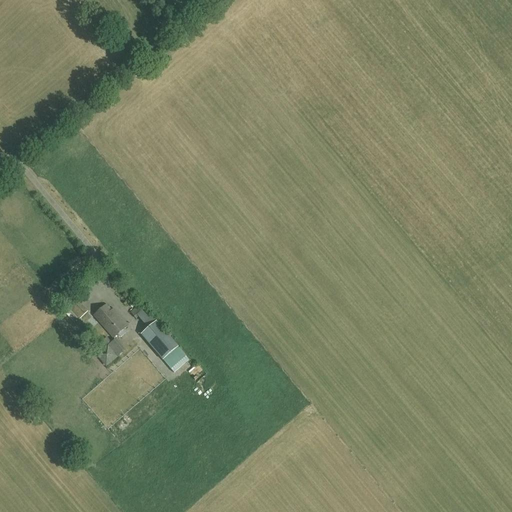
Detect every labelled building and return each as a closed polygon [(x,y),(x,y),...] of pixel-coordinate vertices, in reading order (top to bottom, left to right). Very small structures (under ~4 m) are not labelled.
[(70,294),(62,302),(79,320),(87,312),(70,294)] [(128,326),(118,315),(113,309),(111,310),(106,305),(93,316),(113,339),(117,336),(118,337),(121,338),(125,333),(126,331),(124,329),(128,326)] [(134,309),(130,312),(136,319),(138,317),(143,313),(141,311),(137,306),(134,309)] [(156,321),(141,334),(174,372),(189,359),(156,321)] [(114,346),(121,341),(117,337),(111,342),(114,346)] [(117,351),(125,348),(122,343),(115,346),(117,351)] [(106,366),(118,357),(109,345),(97,354),(106,366)]
